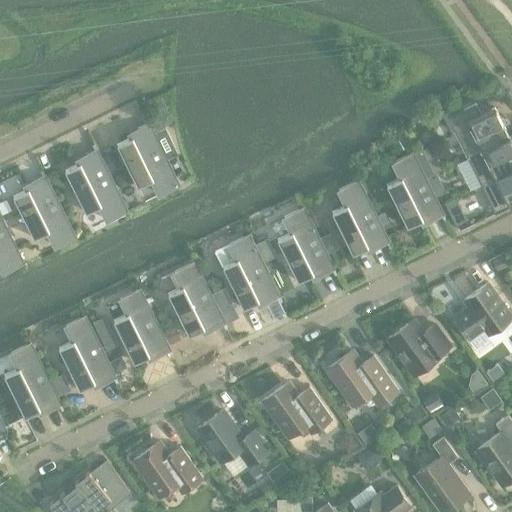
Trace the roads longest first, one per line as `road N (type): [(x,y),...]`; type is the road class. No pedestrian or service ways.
road 1 (residential): [(17,469),(511,225)]
road 2 (residential): [(0,157),(131,92)]
